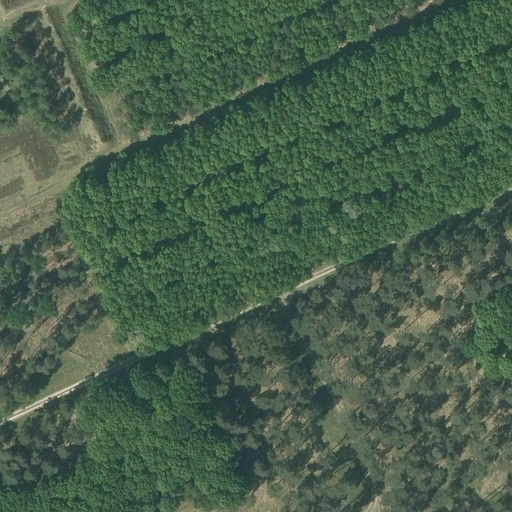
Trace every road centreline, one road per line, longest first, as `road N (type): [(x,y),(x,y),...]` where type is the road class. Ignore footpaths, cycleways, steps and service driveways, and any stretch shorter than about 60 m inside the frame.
road 1 (track): [(511,187),(0,424)]
road 2 (track): [(470,0),(0,216)]
